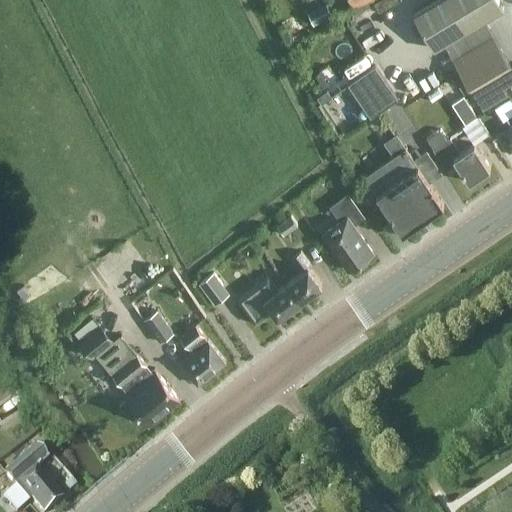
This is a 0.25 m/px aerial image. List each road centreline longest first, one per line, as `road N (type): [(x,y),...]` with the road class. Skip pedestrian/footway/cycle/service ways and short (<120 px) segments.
road 1 (primary): [(267,380),(511,205)]
road 2 (primary): [(112,511),(267,380)]
road 3 (unclassified): [(371,511),(267,380)]
